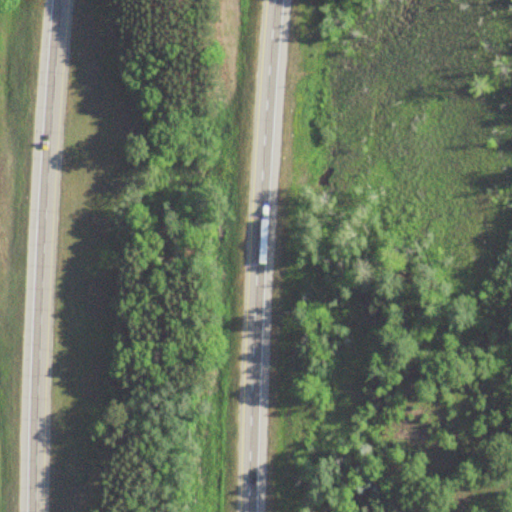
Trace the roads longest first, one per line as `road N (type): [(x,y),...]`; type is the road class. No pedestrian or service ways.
road 1 (motorway): [(245,511),(270,0)]
road 2 (motorway): [(62,0),(38,511)]
